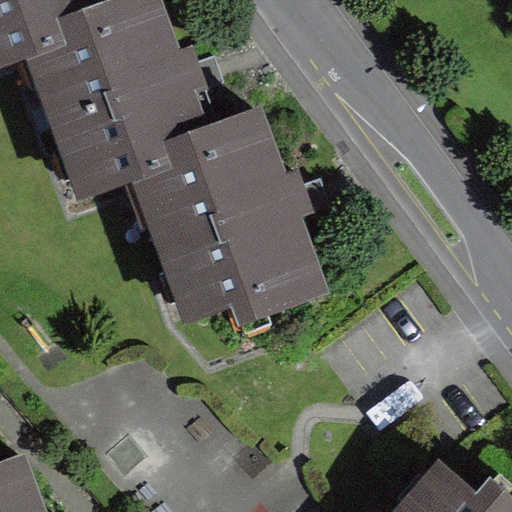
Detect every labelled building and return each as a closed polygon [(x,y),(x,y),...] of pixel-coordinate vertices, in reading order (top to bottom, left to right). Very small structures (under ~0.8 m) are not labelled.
[(102,0),(0,0),(0,68),(25,60),(66,44),(57,18),(102,1),(102,0)] [(66,44),(25,60),(77,203),(132,183),(170,169),(160,143),(209,125),(163,0),(105,0),(102,1),(57,18),(66,44)] [(170,169),(132,183),(183,324),(232,306),(239,326),(330,293),(261,106),(209,125),(160,143),(170,169)] [(511,511),(511,483),(489,464),(475,480),(440,450),(384,511),(511,511)] [(0,511),(47,511),(26,454),(0,463),(0,511)]
